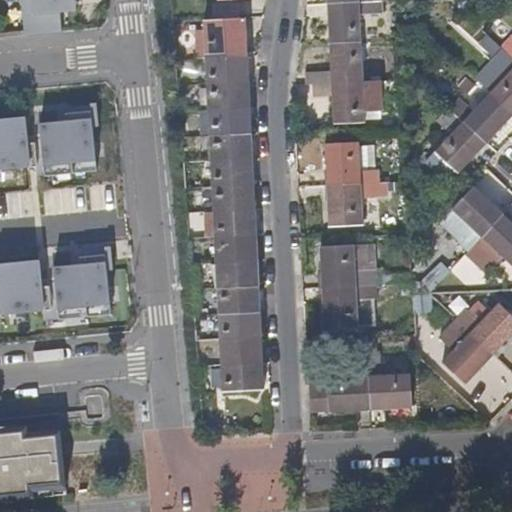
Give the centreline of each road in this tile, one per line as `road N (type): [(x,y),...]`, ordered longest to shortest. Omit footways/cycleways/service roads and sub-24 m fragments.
road 1 (residential): [(278,455),(289,433),(276,107),(290,0)]
road 2 (residential): [(163,363),(133,57)]
road 3 (residential): [(511,428),(468,446),(278,455)]
road 4 (residential): [(0,379),(163,363)]
road 5 (residential): [(0,70),(133,57)]
